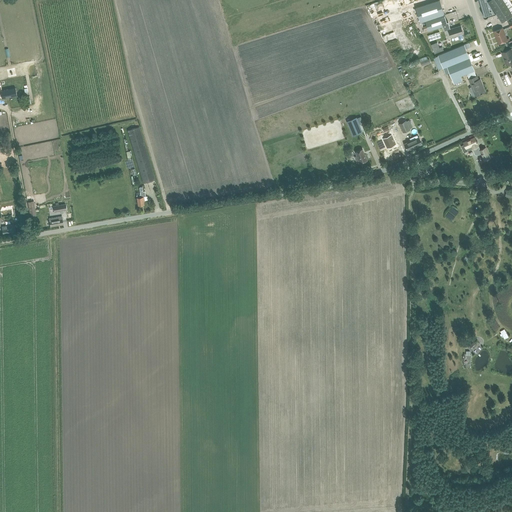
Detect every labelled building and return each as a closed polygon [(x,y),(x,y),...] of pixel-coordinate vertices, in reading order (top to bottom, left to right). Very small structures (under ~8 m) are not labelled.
[(421,22),(426,21),(445,15),(440,0),(416,8),(421,22)] [(487,0),(479,0),(484,13),(483,14),(484,17),(486,17),(488,17),(488,16),(496,13),(488,1),(487,0)] [(511,13),(503,0),(490,0),(488,1),(496,13),(502,22),(511,16),(511,13)] [(426,21),(429,31),(444,26),(445,30),(449,28),(448,24),(445,15),(426,21)] [(462,34),(463,34),(461,26),(449,29),(451,38),(458,36),(459,39),(460,39),(460,40),(461,40),(463,40),(463,39),(463,38),(463,37),(462,34)] [(503,28),(499,29),(494,31),(499,44),(509,40),(509,38),(507,39),(503,28)] [(434,54),(443,50),(442,47),(439,48),(437,42),(431,45),(434,54)] [(469,57),(466,49),(471,47),(469,43),(464,45),(460,46),(438,55),(438,56),(443,68),(446,66),(469,57)] [(511,62),(511,50),(511,49),(502,52),(505,60),(504,60),(506,65),(511,62)] [(438,69),(443,68),(438,56),(434,58),(438,69)] [(475,71),(469,57),(446,66),(454,84),(462,81),(460,76),(475,71)] [(474,96),(476,95),(484,92),(481,84),(482,84),(480,79),(478,80),(477,76),(468,80),(471,87),(470,88),(469,88),(472,96),(474,96)] [(446,105),(435,82),(423,88),(434,111),(446,105)] [(15,88),(0,91),(2,99),(16,96),(17,96),(15,88)] [(357,118),(347,122),(353,135),(362,132),(357,118)] [(399,123),(403,133),(410,129),(406,120),(405,119),(401,120),(402,122),(399,123)] [(424,122),(418,124),(421,130),(427,128),(424,122)] [(128,130),(142,178),(143,183),(155,180),(153,175),(139,127),(128,130)] [(391,135),(383,139),(388,148),(396,145),(391,135)] [(423,144),(419,137),(418,137),(417,135),(410,138),(411,141),(405,144),(408,151),(423,144)] [(473,149),(475,154),(477,155),(479,155),(481,153),(485,161),(486,160),(490,158),(486,148),(480,150),(477,143),(478,143),(477,143),(478,143),(477,141),(475,137),(464,142),(467,151),(473,149)] [(380,151),(385,149),(382,141),(377,143),(380,151)] [(368,160),(366,156),(363,149),(356,152),(358,155),(355,157),(357,163),(360,162),(361,163),(368,160)] [(51,227),(63,224),(62,216),(49,218),(51,227)] [(15,225),(2,227),(3,235),(16,233),(15,225)]
